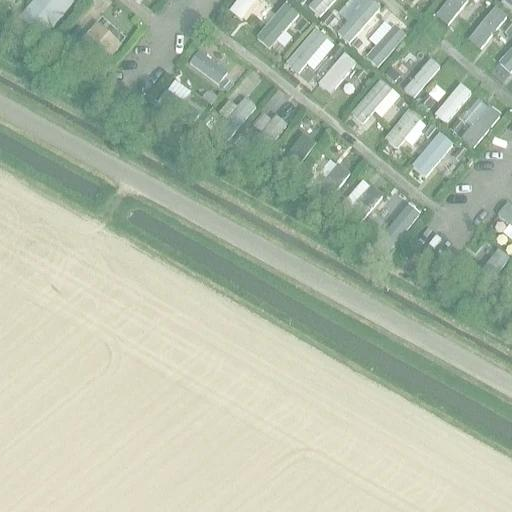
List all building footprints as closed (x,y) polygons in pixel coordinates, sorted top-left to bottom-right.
[(18,0),(10,10),(16,15),(25,5),(18,0)] [(77,7),(70,0),(38,0),(17,23),(42,45),(77,7)] [(259,0),(240,0),(228,16),(238,25),(259,0)] [(319,22),(338,0),(317,0),(308,11),(319,22)] [(473,0),(453,0),(437,21),(449,31),(473,0)] [(511,0),(502,0),(501,2),(511,11),(511,9),(511,0)] [(349,49),(380,13),(368,2),(337,38),(349,49)] [(298,21),(284,10),(255,43),(269,54),(298,21)] [(506,21),(494,11),(466,45),(479,55),(506,21)] [(334,17),(326,28),(332,33),(340,23),(334,17)] [(304,22),(296,32),(302,38),(311,28),(304,22)] [(511,24),(509,22),(501,32),(508,37),(511,31),(511,24)] [(123,50),(97,27),(68,60),(93,83),(123,50)] [(378,73),(406,41),(394,30),(366,63),(378,73)] [(326,45),(314,35),(285,69),(297,79),(326,45)] [(357,41),(351,48),(357,53),(363,46),(357,41)] [(60,45),(54,53),(62,59),(68,52),(60,45)] [(330,45),(322,55),(329,61),(337,51),(330,45)] [(511,76),(511,51),(498,67),(510,78),(511,76)] [(227,77),(197,55),(188,67),(218,90),(227,77)] [(355,70),(343,60),(318,89),(330,99),(355,70)] [(414,103),(440,72),(430,64),(404,94),(414,103)] [(359,71),(353,79),(360,84),(366,77),(359,71)] [(390,71),(383,80),(391,86),(398,77),(390,71)] [(391,96),(379,86),(350,119),(362,130),(391,96)] [(446,129),(472,98),(460,89),(435,120),(446,129)] [(209,93),(203,100),(211,106),(217,98),(209,93)] [(190,131),(199,119),(167,96),(158,109),(190,131)] [(426,96),(417,106),(424,112),(432,102),(426,96)] [(224,148),(256,112),(245,103),(213,138),(224,148)] [(474,155),(501,121),(488,110),(461,144),(474,155)] [(420,127),(409,116),(384,145),(396,155),(420,127)] [(208,117),(201,125),(209,132),(216,124),(208,117)] [(258,165),(288,131),(275,120),(246,155),(258,165)] [(458,121),(449,131),(456,136),(464,126),(458,121)] [(429,125),(421,136),(428,141),(436,131),(429,125)] [(238,137),(232,144),(237,149),(243,142),(238,137)] [(453,150),(440,139),(412,172),(425,183),(453,150)] [(288,185),(316,150),(304,140),(276,175),(288,185)] [(459,149),(452,158),(458,163),(465,154),(459,149)] [(326,208),(349,179),(337,169),(314,199),(326,208)] [(307,171),(299,181),(306,187),(314,176),(307,171)] [(358,229),(382,201),(371,191),(347,219),(358,229)] [(342,197),(336,205),(342,210),(348,202),(342,197)] [(511,211),(508,208),(497,220),(511,233),(511,211)] [(419,221),(408,211),(380,244),(391,253),(419,221)] [(369,219),(363,227),(369,232),(376,225),(369,219)] [(488,228),(482,235),(488,241),(494,233),(488,228)] [(510,265),(498,255),(475,282),(487,292),(510,265)] [(463,257),(457,265),(463,270),(469,263),(463,257)] [(511,283),(503,294),(510,299),(511,295),(511,283)]
